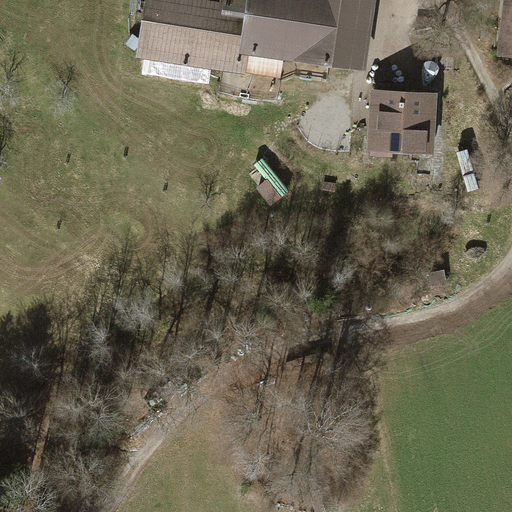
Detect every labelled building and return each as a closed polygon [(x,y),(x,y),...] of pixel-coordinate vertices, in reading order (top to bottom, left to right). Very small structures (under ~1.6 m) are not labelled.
[(161,0),(147,0),(139,62),(282,82),(285,61),(362,72),(372,0),(220,0),(220,8),(161,0)] [(511,0),(508,0),(500,59),(511,60),(511,0)] [(372,96),(368,154),(433,158),(437,100),(372,96)] [(248,174),(277,206),(292,193),(264,160),(248,174)] [(428,278),(430,291),(448,288),(445,274),(428,278)]
